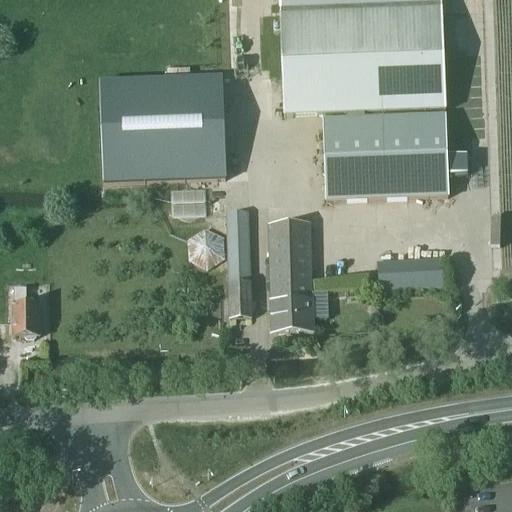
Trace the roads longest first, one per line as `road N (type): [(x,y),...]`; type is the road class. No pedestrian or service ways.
road 1 (unclassified): [(91,415),(258,402),(511,354)]
road 2 (secondary): [(508,408),(450,411),(350,433),(264,466),(184,511)]
road 3 (secondary): [(232,511),(301,471),(508,408)]
